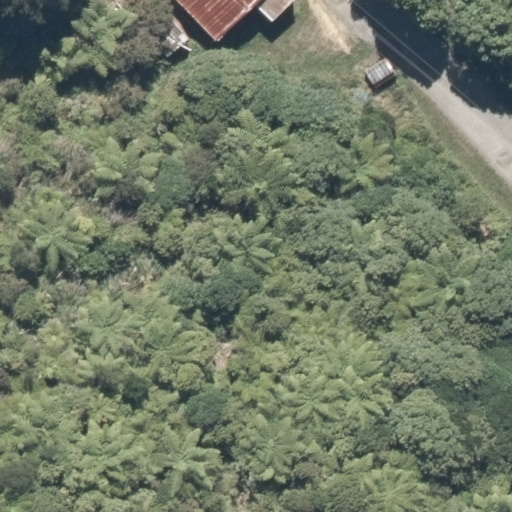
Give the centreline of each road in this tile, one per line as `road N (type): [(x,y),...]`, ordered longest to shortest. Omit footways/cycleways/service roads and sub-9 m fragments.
road 1 (track): [(0,70),(183,86),(263,55),(344,0)]
road 2 (track): [(361,0),(467,116),(511,191)]
